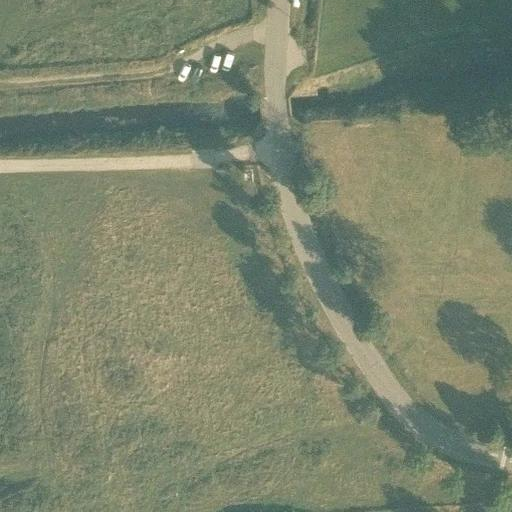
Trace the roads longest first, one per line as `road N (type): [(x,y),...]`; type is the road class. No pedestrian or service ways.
road 1 (unclassified): [(511,463),(473,452),(416,419),(337,308),(301,237),(277,127),(278,0)]
road 2 (track): [(0,90),(166,73),(253,31),(278,32)]
